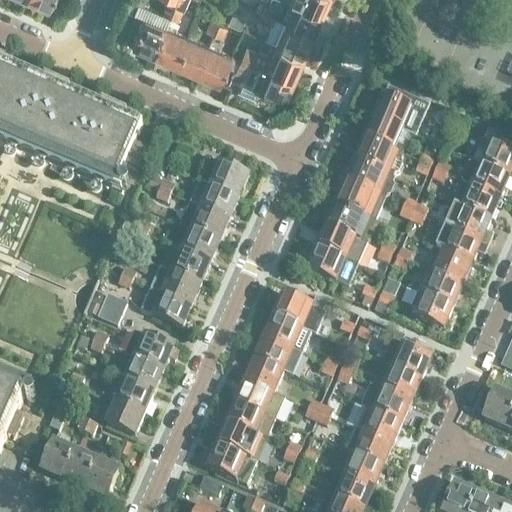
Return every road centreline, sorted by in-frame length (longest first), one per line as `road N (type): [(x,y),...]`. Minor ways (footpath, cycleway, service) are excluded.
road 1 (residential): [(150,511),(296,179),(302,147)]
road 2 (residential): [(302,147),(79,54)]
road 3 (residential): [(442,439),(511,279)]
road 4 (residential): [(302,147),(366,0)]
